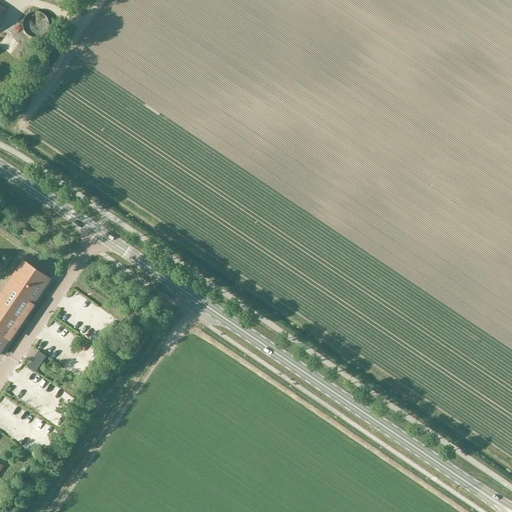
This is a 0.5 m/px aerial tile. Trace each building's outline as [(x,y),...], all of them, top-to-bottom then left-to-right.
[(50,25),(50,23),(50,22),(50,21),(50,19),(49,18),(49,17),(48,16),(47,15),(46,14),(45,13),(44,12),(42,11),(41,11),(40,10),(39,10),(37,10),(36,10),(34,10),(33,11),(32,11),(31,12),(30,12),(28,13),(28,14),(27,15),(26,16),(25,17),(25,18),(24,19),(24,21),(24,22),(24,23),(24,24),(24,25),(24,26),(24,28),(25,29),(26,30),(26,31),(27,32),(28,33),(29,34),(30,35),(32,36),(33,36),(34,36),(35,37),(37,37),(39,37),(40,36),(42,36),(43,35),(45,34),(46,33),(47,33),(48,31),(48,30),(49,29),(49,28),(50,27),(50,26),(50,25)] [(9,242),(17,249),(20,245),(12,239),(9,242)] [(0,356),(52,280),(25,262),(0,298),(0,356)] [(52,317),(59,322),(65,312),(59,308),(52,317)] [(28,365),(36,369),(44,352),(35,348),(28,365)] [(49,350),(48,358),(56,359),(57,351),(49,350)]
